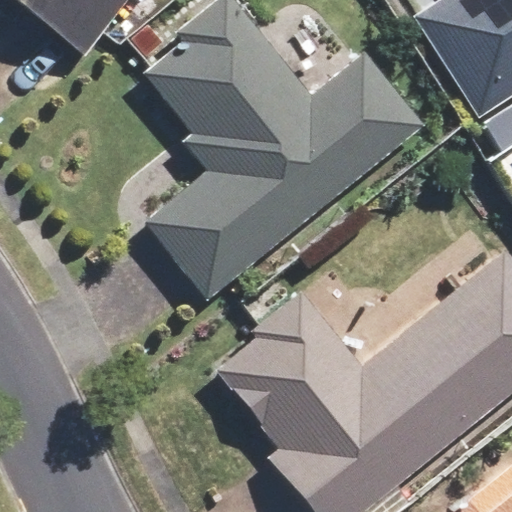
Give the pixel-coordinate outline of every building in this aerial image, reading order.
[(12,0),(79,50),(117,0),(12,0)] [(137,220),(200,299),(420,123),(357,45),(300,91),(227,0),(205,0),(169,29),(175,37),(132,70),(181,131),(170,139),(197,172),(137,220)] [(511,0),(427,0),(408,13),(476,114),(511,89),(511,0)] [(190,370),(304,511),(355,511),(511,387),(511,261),(498,244),(353,360),(294,286),(190,370)] [(511,511),(511,455),(440,511),(511,511)]
